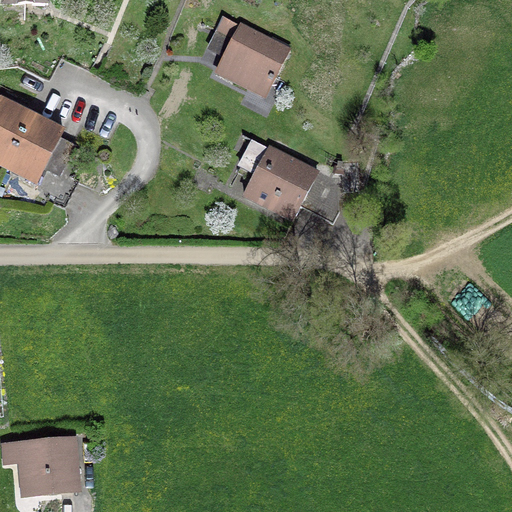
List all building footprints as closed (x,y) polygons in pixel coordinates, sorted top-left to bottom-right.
[(289,51),(222,17),(216,31),(233,40),(219,66),(237,75),(234,81),(248,89),(249,86),(267,95),(289,51)] [(77,27),(64,54),(80,63),(92,69),(106,42),(77,27)] [(52,64),(59,52),(32,38),(17,66),(44,80),(52,64)] [(99,72),(106,76),(121,83),(134,90),(141,94),(155,67),(112,45),(99,72)] [(56,145),(63,133),(0,101),(0,161),(38,181),(56,145)] [(338,185),(254,142),(240,169),(254,177),(244,196),(293,222),(300,208),(333,225),(339,212),(338,185)] [(75,147),(66,143),(60,155),(69,159),(75,147)] [(359,192),(358,162),(341,163),(343,193),(359,192)] [(24,496),(77,491),(73,442),(20,446),(24,496)]
